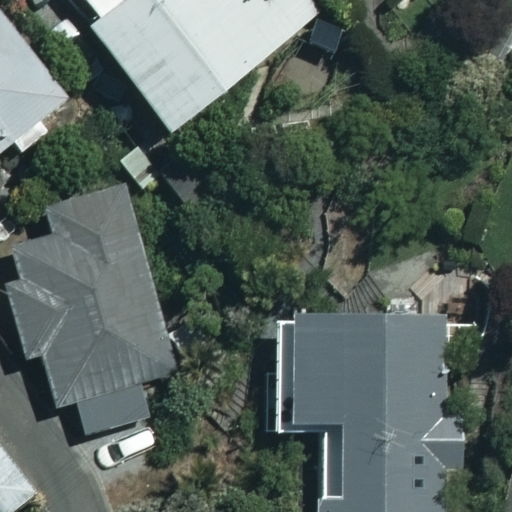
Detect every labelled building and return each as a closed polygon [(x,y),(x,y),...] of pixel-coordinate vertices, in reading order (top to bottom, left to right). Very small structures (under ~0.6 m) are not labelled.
[(313,10),(305,0),(75,0),(84,11),(70,21),(154,132),(313,10)] [(0,141),(52,100),(0,34),(0,141)] [(169,375),(112,185),(36,208),(44,234),(0,246),(0,303),(17,358),(30,354),(47,408),(67,402),(78,438),(132,421),(122,389),(169,375)] [(438,511),(432,311),(259,316),(263,425),(316,424),(318,492),(300,493),(300,511),(438,511)] [(0,511),(8,511),(29,498),(0,457),(0,511)]
